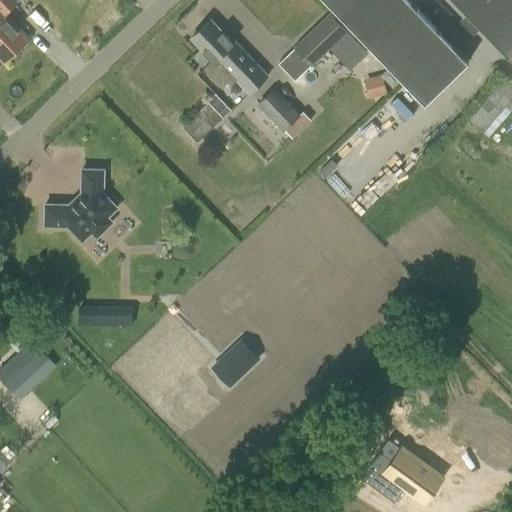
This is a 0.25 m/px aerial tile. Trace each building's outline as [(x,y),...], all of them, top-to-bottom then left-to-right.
[(18,2),(16,0),(0,0),(0,56),(5,61),(29,38),(6,14),(18,2)] [(326,0),(425,103),(468,62),(409,0),(326,0)] [(511,0),(453,0),(509,58),(499,67),(511,80),(511,0)] [(348,31),(332,13),(278,63),(295,81),(348,31)] [(192,38),(213,60),(205,69),(222,87),(234,76),(250,93),(268,76),(235,41),(233,43),(211,19),(192,38)] [(364,79),(369,99),(387,94),(381,74),(364,79)] [(470,119),(494,140),(500,133),(498,131),(511,115),(511,84),(504,78),(470,119)] [(285,130),(293,138),(311,120),(303,111),(299,114),(274,87),(257,103),(283,131),(285,130)] [(217,94),(182,126),(197,142),(231,110),(217,94)] [(109,222),(107,216),(108,216),(117,207),(103,193),(104,169),(82,169),(82,192),(69,204),(45,204),(45,225),(68,226),(82,241),(91,232),(92,231),(97,233),(101,232),(108,226),(109,222)] [(405,302),(422,320),(433,308),(415,290),(405,302)] [(100,307),(100,323),(132,324),(132,308),(100,307)] [(51,357),(32,337),(0,367),(0,377),(20,398),(30,388),(24,382),(34,372),(41,380),(56,366),(49,359),(51,357)] [(230,362),(219,372),(230,384),(260,356),(242,337),(223,355),(230,362)] [(450,419),(475,435),(488,414),(462,398),(450,419)] [(511,428),(496,420),(480,447),(511,465),(511,428)] [(0,470),(11,460),(0,449),(0,470)] [(436,497),(446,472),(401,450),(396,464),(381,458),(377,470),(385,473),(378,491),(408,505),(416,487),(436,497)]
